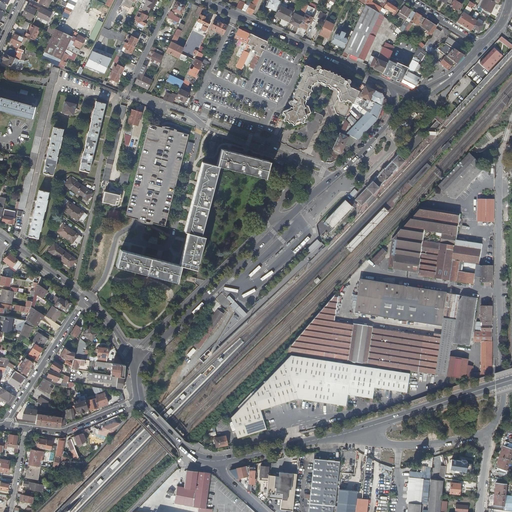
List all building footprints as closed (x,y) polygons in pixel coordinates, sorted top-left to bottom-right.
[(69,0),(68,3),(64,12),(69,15),(76,1),(75,0),(69,0)] [(124,0),(122,5),(133,10),(137,0),(124,0)] [(143,0),(142,3),(152,8),(156,0),(143,0)] [(239,1),(236,8),(251,15),(258,0),(253,0),(252,4),(250,2),(248,6),(244,4),(245,3),(239,1)] [(268,0),(268,1),(265,7),(276,11),(280,0),(268,0)] [(366,0),(364,4),(366,5),(379,13),(386,2),(385,1),(385,0),(378,0),(382,2),(379,7),(371,2),(372,0),(366,0)] [(461,5),(452,0),(448,0),(446,4),(458,11),(461,5)] [(484,10),(483,10),(490,14),(495,3),(489,0),(483,0),(480,8),(484,10)] [(176,1),(172,10),(181,15),(185,6),(176,1)] [(472,3),(469,2),(463,11),(466,13),(472,3)] [(39,11),(41,8),(30,3),(28,6),(27,5),(22,16),(31,20),(36,10),(39,11)] [(387,3),(384,7),(393,13),(396,8),(387,3)] [(279,6),(275,16),(282,19),(289,22),(293,12),(286,9),(279,6)] [(379,14),(365,6),(354,29),(369,35),(379,14)] [(399,13),(407,18),(411,11),(404,6),(399,13)] [(39,11),(37,16),(48,21),(52,13),(41,8),(39,11)] [(143,14),(144,12),(139,9),(138,13),(142,15),(140,18),(138,17),(135,21),(138,22),(137,23),(140,25),(141,24),(145,26),(147,21),(146,20),(148,16),(143,14)] [(411,11),(407,18),(411,20),(415,13),(411,11)] [(415,13),(411,20),(418,25),(421,27),(425,19),(423,18),(416,13),(415,13)] [(457,22),(471,30),(472,28),(476,21),(462,13),(457,22)] [(200,15),(197,21),(200,23),(200,25),(202,26),(201,29),(205,31),(210,21),(204,19),(205,17),(200,15)] [(313,19),(305,15),(304,17),(301,22),(299,27),(305,30),(309,23),(310,24),(313,19)] [(293,25),(299,27),(301,22),(292,17),(287,28),(291,30),(293,25)] [(405,20),(399,29),(402,31),(403,32),(410,22),(411,20),(407,18),(405,20)] [(425,19),(421,27),(427,31),(426,33),(425,33),(424,35),(427,37),(428,35),(430,36),(431,35),(435,28),(437,26),(425,19)] [(29,23),(23,20),(20,26),(26,29),(29,23)] [(223,34),(227,26),(214,20),(210,28),(216,31),(215,32),(218,34),(218,32),(223,34)] [(483,25),(476,21),(472,28),(478,32),(483,25)] [(410,22),(403,32),(406,35),(412,24),(410,22)] [(168,46),(166,52),(178,58),(181,54),(183,48),(175,44),(184,25),(180,23),(168,46)] [(29,30),(28,30),(25,36),(35,41),(40,29),(32,24),(29,30)] [(322,27),(319,34),(327,38),(331,31),(322,27)] [(247,38),(249,34),(238,28),(234,37),(247,43),(249,39),(247,38)] [(441,32),(435,28),(431,35),(437,38),(441,32)] [(45,52),(48,53),(61,59),(72,37),(56,29),(45,52)] [(369,35),(354,29),(341,56),(345,58),(347,53),(358,58),(369,35)] [(335,33),(331,43),(343,48),(348,39),(343,37),(345,33),(342,32),(340,35),(335,33)] [(23,40),(25,41),(26,38),(24,37),(23,38),(15,34),(10,43),(15,45),(14,46),(17,48),(17,46),(19,47),(23,40)] [(257,61),(267,42),(249,34),(247,38),(249,39),(247,43),(246,46),(247,46),(248,45),(251,46),(251,45),(254,46),(251,52),(253,53),(254,51),(256,52),(253,59),(257,61)] [(73,36),(70,42),(73,43),(72,44),(73,44),(73,45),(80,48),(85,38),(78,35),(77,38),(73,36)] [(375,38),(369,35),(358,58),(357,61),(363,63),(375,38)] [(431,35),(430,36),(424,46),(423,49),(428,53),(433,50),(431,47),(437,38),(431,35)] [(511,49),(511,48),(511,43),(502,36),(499,40),(511,49)] [(129,38),(126,43),(135,47),(138,40),(132,37),(131,39),(129,38)] [(454,49),(460,53),(463,47),(448,38),(444,43),(446,44),(451,47),(454,49)] [(135,47),(126,43),(124,47),(126,49),(125,51),(131,54),(135,47)] [(451,47),(446,44),(440,47),(448,52),(451,47)] [(66,50),(77,55),(79,50),(69,45),(66,50)] [(239,60),(244,63),(248,53),(245,52),(247,48),(245,47),(239,60)] [(390,55),(392,52),(383,48),(378,59),(387,63),(390,55)] [(495,48),(488,55),(492,60),(494,58),(496,59),(498,57),(496,56),(499,52),(495,48)] [(453,61),(456,63),(464,55),(460,53),(454,49),(452,52),(451,51),(446,55),(445,55),(453,61)] [(112,58),(92,50),(85,66),(105,74),(112,58)] [(21,61),(22,53),(19,52),(20,52),(17,51),(14,57),(21,61)] [(41,59),(52,64),(53,64),(55,61),(46,57),(48,53),(45,52),(43,56),(41,59)] [(150,60),(159,65),(163,57),(156,53),(154,52),(150,60)] [(59,67),(64,69),(67,63),(66,62),(69,55),(65,53),(60,63),(58,67),(59,67)] [(19,68),(21,61),(14,57),(14,58),(5,54),(5,55),(4,55),(2,58),(3,58),(3,59),(4,59),(2,62),(10,66),(10,65),(19,68)] [(404,62),(390,55),(387,63),(382,73),(382,74),(386,76),(386,77),(391,79),(392,77),(401,81),(408,67),(403,64),(404,62)] [(439,63),(446,69),(453,61),(445,55),(439,63)] [(492,60),(488,55),(481,63),(485,67),(488,64),(490,66),(492,63),(490,62),(492,60)] [(387,63),(378,59),(371,56),(367,65),(382,73),(387,63)] [(401,81),(400,83),(413,89),(420,79),(415,76),(413,75),(414,73),(413,73),(414,70),(418,63),(416,62),(417,60),(413,57),(408,67),(401,81)] [(190,68),(183,82),(181,86),(187,89),(193,76),(194,77),(198,70),(202,62),(198,61),(194,59),(194,60),(192,64),(194,65),(193,67),(192,69),(190,68)] [(114,68),(113,71),(121,75),(124,68),(115,64),(113,68),(114,68)] [(292,104),(302,100),(306,99),(313,83),(316,82),(317,80),(313,70),(312,69),(306,64),(304,65),(305,67),(303,71),(301,72),(302,74),(303,74),(300,81),(298,82),(299,83),(298,84),(296,85),(297,87),(296,88),(295,89),(295,90),(295,91),(293,92),(294,93),(292,97),(293,97),(292,100),(291,100),(290,100),(289,101),(289,102),(289,103),(290,104),(291,104),(292,104)] [(334,89),(348,84),(349,83),(349,82),(349,81),(348,81),(348,80),(347,80),(346,80),(346,81),(345,81),(342,80),(343,79),(322,69),(322,70),(320,69),(320,68),(319,67),(318,66),(317,66),(316,67),(315,68),(316,69),(319,79),(321,83),(328,86),(334,89)] [(55,84),(59,69),(54,67),(53,68),(49,82),(47,82),(39,120),(37,129),(30,157),(19,206),(18,209),(25,211),(34,169),(45,121),(44,121),(53,84),(55,84)] [(121,75),(113,71),(110,76),(113,77),(111,79),(117,82),(121,75)] [(134,83),(148,89),(153,79),(151,78),(150,79),(141,75),(139,74),(134,83)] [(183,82),(170,76),(167,82),(180,89),(181,86),(183,82)] [(381,93),(364,86),(360,96),(361,97),(360,99),(356,97),(352,104),(356,106),(364,111),(366,112),(377,119),(381,106),(383,97),(381,93)] [(356,97),(359,90),(357,89),(357,91),(349,87),(339,91),(337,95),(338,98),(333,107),(336,114),(346,118),(352,104),(356,97)] [(183,91),(179,89),(175,98),(184,102),(189,92),(184,90),(183,91)] [(166,93),(163,100),(173,104),(175,98),(176,95),(172,93),(171,95),(166,93)] [(0,109),(32,118),(35,107),(23,104),(5,99),(0,97),(0,109)] [(65,101),(62,112),(73,115),(76,104),(65,101)] [(79,170),(88,172),(105,104),(95,101),(94,109),(93,109),(91,119),(91,120),(88,131),(85,142),(83,151),(80,162),(81,162),(79,170)] [(293,107),(283,111),(280,118),(288,121),(280,140),(302,150),(307,148),(323,115),(309,109),(308,106),(303,103),(293,107)] [(127,108),(120,106),(117,119),(123,121),(127,108)] [(350,112),(356,117),(360,111),(354,106),(350,112)] [(132,110),(128,123),(138,126),(141,113),(132,110)] [(413,110),(406,114),(401,119),(398,123),(393,127),(392,133),(395,136),(398,133),(400,131),(404,135),(409,130),(411,128),(408,125),(412,120),(417,115),(416,113),(413,110)] [(376,119),(377,119),(366,112),(363,116),(362,114),(360,116),(358,115),(355,118),(358,121),(357,122),(350,116),(349,116),(346,121),(351,125),(350,126),(352,128),(347,133),(354,137),(357,139),(376,119)] [(176,132),(161,128),(149,124),(125,216),(135,219),(165,226),(189,135),(176,132)] [(43,173),(52,175),(54,168),(55,168),(57,159),(56,159),(59,147),(59,148),(62,137),(61,137),(63,129),(53,127),(43,173)] [(121,129),(115,127),(102,181),(108,182),(121,129)] [(133,129),(125,127),(124,132),(124,135),(131,136),(133,129)] [(398,133),(395,136),(399,140),(402,143),(412,132),(409,130),(404,135),(400,131),(398,133)] [(348,137),(339,133),(336,141),(345,145),(348,137)] [(345,145),(336,141),(332,149),(336,151),(332,159),(333,162),(337,160),(342,156),(350,148),(345,145)] [(166,262),(121,250),(116,267),(177,282),(181,266),(196,269),(204,237),(201,236),(219,166),(265,178),(270,162),(221,149),(217,166),(202,162),(184,231),(188,233),(179,265),(166,262)] [(355,200),(361,206),(373,194),(381,185),(382,184),(386,181),(386,180),(387,179),(387,180),(389,178),(391,176),(390,176),(392,174),(404,161),(397,154),(390,161),(391,162),(385,167),(385,168),(385,167),(383,168),(381,170),(379,172),(379,173),(378,174),(378,175),(374,179),(372,181),(371,181),(365,187),(366,188),(362,192),(360,195),(355,200)] [(485,169),(470,154),(438,187),(450,199),(456,200),(456,199),(485,169)] [(407,163),(404,161),(392,174),(390,176),(391,176),(389,178),(387,180),(387,179),(386,180),(386,181),(382,184),(381,185),(373,194),(375,196),(407,163)] [(407,182),(412,186),(430,166),(426,162),(407,182)] [(130,173),(123,171),(119,184),(127,186),(130,173)] [(71,177),(65,185),(87,201),(92,194),(71,177)] [(39,190),(28,236),(38,238),(40,231),(43,220),(42,220),(44,211),(45,211),(47,200),(48,192),(39,190)] [(104,197),(101,207),(113,210),(114,207),(116,200),(104,197)] [(65,199),(62,204),(65,207),(63,210),(78,221),(80,218),(84,220),(87,215),(65,199)] [(494,223),(495,200),(478,199),(478,222),(494,223)] [(331,228),(351,207),(350,205),(344,200),(324,221),(331,228)] [(424,204),(379,251),(376,266),(383,267),(382,270),(385,270),(389,271),(389,268),(406,271),(406,274),(418,275),(419,273),(419,275),(473,284),(475,277),(477,264),(479,264),(483,240),(457,236),(461,210),(424,204)] [(350,252),(388,212),(383,206),(344,246),(350,252)] [(120,212),(110,209),(108,216),(118,219),(120,212)] [(15,216),(10,215),(10,217),(4,216),(3,220),(6,221),(6,223),(9,224),(12,225),(12,224),(13,224),(15,216)] [(60,221),(56,226),(60,229),(58,232),(72,243),(75,240),(78,243),(82,238),(60,221)] [(317,239),(307,249),(309,251),(311,252),(312,253),(319,246),(322,244),(320,241),(317,239)] [(54,243),(49,251),(71,267),(76,260),(54,243)] [(16,269),(21,262),(9,253),(3,260),(7,263),(6,264),(8,266),(9,265),(12,267),(13,266),(16,269)] [(477,264),(475,277),(482,278),(483,278),(484,266),(483,266),(482,266),(479,265),(479,264),(477,264)] [(483,278),(482,278),(482,282),(486,282),(486,284),(487,286),(489,285),(490,284),(490,282),(493,282),(493,266),(484,266),(483,278)] [(12,282),(13,278),(2,276),(0,282),(0,284),(3,284),(2,287),(9,288),(10,281),(12,282)] [(355,313),(443,326),(444,317),(448,294),(361,280),(355,313)] [(35,295),(35,294),(35,292),(37,285),(38,283),(34,282),(34,285),(36,285),(33,291),(30,290),(30,292),(30,294),(33,294),(35,295)] [(0,302),(11,304),(13,291),(10,290),(2,289),(0,302)] [(46,302),(35,294),(35,295),(33,299),(33,301),(31,307),(36,310),(37,308),(34,307),(36,298),(45,304),(46,302)] [(456,319),(460,296),(448,294),(444,317),(456,319)] [(239,306),(229,296),(227,298),(232,303),(230,305),(234,310),(237,308),(239,306)] [(435,375),(436,374),(442,334),(435,333),(434,336),(334,322),(338,296),(335,296),(286,352),(343,361),(346,361),(435,375)] [(456,319),(453,344),(471,347),(478,298),(460,296),(456,319)] [(60,298),(56,305),(66,312),(71,304),(66,301),(65,302),(60,298)] [(62,312),(53,306),(46,317),(55,322),(62,312)] [(243,310),(239,306),(237,308),(234,310),(238,314),(242,319),(247,314),(243,310)] [(44,315),(36,310),(31,307),(29,313),(26,319),(29,321),(35,313),(42,318),(44,315)] [(472,380),(474,380),(492,375),(493,307),(482,307),(482,322),(477,322),(474,341),(482,341),(481,375),(473,374),(472,380)] [(0,315),(0,320),(6,322),(6,323),(4,323),(2,331),(12,333),(14,322),(17,323),(17,329),(22,329),(26,320),(0,315)] [(436,374),(448,376),(451,357),(453,344),(456,319),(444,317),(443,326),(442,334),(436,374)] [(31,323),(26,320),(22,329),(20,333),(21,334),(24,336),(28,326),(30,326),(31,323)] [(81,332),(82,328),(80,327),(80,328),(76,325),(71,334),(77,338),(81,332)] [(213,329),(207,325),(195,342),(193,345),(199,349),(213,329)] [(83,333),(92,341),(99,333),(90,326),(83,333)] [(33,342),(42,347),(47,338),(38,332),(33,342)] [(38,356),(42,348),(35,344),(31,351),(28,355),(35,359),(37,359),(39,357),(38,356)] [(100,362),(107,363),(108,348),(99,347),(97,361),(98,361),(100,362)] [(191,357),(196,349),(193,347),(188,355),(191,357)] [(74,359),(75,355),(75,353),(71,352),(65,348),(60,356),(66,360),(67,358),(74,359)] [(408,375),(345,364),(342,364),(291,356),(232,418),(239,439),(268,429),(261,410),(301,397),(345,404),(347,393),(371,397),(373,386),(405,391),(408,375)] [(448,376),(448,377),(466,380),(472,380),(474,367),(468,366),(469,360),(451,357),(448,376)] [(21,362),(30,368),(33,363),(26,358),(24,361),(22,360),(21,362)] [(87,360),(84,360),(78,359),(74,359),(74,360),(72,364),(72,367),(71,369),(76,370),(77,364),(88,365),(89,360),(87,360)] [(26,374),(30,368),(21,362),(19,365),(21,366),(18,369),(26,374)] [(54,362),(49,369),(50,370),(58,373),(59,371),(59,372),(63,365),(60,364),(59,365),(54,362)] [(124,377),(125,365),(112,363),(107,363),(100,362),(99,364),(99,366),(111,367),(110,375),(118,376),(124,377)] [(57,382),(61,374),(58,373),(50,370),(48,377),(53,379),(52,381),(57,382)] [(118,377),(118,376),(110,375),(93,372),(92,380),(112,383),(112,386),(116,386),(116,388),(122,388),(124,378),(118,377)] [(17,387),(23,378),(15,373),(10,382),(17,387)] [(448,377),(446,389),(465,383),(466,380),(448,377)] [(49,387),(51,383),(44,378),(39,387),(49,393),(52,389),(49,387)] [(9,406),(16,396),(0,386),(0,392),(2,394),(4,395),(9,398),(6,404),(9,406)] [(104,393),(95,396),(99,407),(108,404),(104,393)] [(86,403),(84,396),(79,397),(79,400),(73,402),(77,413),(84,411),(86,410),(88,410),(86,405),(87,404),(86,403)] [(38,403),(45,407),(49,402),(40,397),(37,402),(38,403)] [(88,402),(89,405),(90,410),(98,407),(96,398),(87,400),(88,402)] [(64,410),(66,417),(69,417),(70,418),(74,418),(72,408),(64,410)] [(36,420),(37,414),(37,410),(27,409),(27,413),(23,413),(23,418),(36,420)] [(35,424),(60,427),(62,417),(37,414),(36,420),(35,424)] [(101,434),(109,436),(109,432),(114,430),(120,423),(114,422),(103,427),(101,434)] [(83,433),(71,438),(71,439),(74,445),(77,444),(78,447),(83,445),(82,443),(86,441),(83,433)] [(14,447),(18,448),(19,445),(16,445),(18,435),(9,434),(8,443),(7,446),(14,447)] [(227,444),(224,435),(214,438),(216,447),(227,444)] [(64,444),(65,437),(63,438),(58,438),(57,444),(56,451),(55,455),(60,456),(62,445),(64,444)] [(38,441),(37,447),(51,450),(52,442),(47,442),(47,440),(38,438),(38,441)] [(511,450),(511,448),(503,446),(495,467),(500,469),(498,473),(504,475),(511,450)] [(28,464),(36,466),(38,455),(37,455),(38,450),(31,449),(28,464)] [(57,467),(57,468),(64,469),(64,467),(58,465),(60,456),(55,455),(52,466),(57,467)] [(0,470),(7,472),(9,460),(0,458),(0,462),(1,462),(0,465),(0,470)] [(308,511),(332,511),(333,505),(334,505),(339,461),(314,459),(310,494),(308,511)] [(452,460),(450,469),(466,472),(467,462),(452,460)] [(38,479),(40,467),(37,466),(36,466),(28,464),(26,477),(38,479)] [(421,472),(410,471),(409,477),(421,478),(421,477),(431,478),(432,466),(422,465),(421,472)] [(247,486),(250,466),(237,469),(239,478),(245,477),(244,484),(246,486),(245,486),(247,488),(247,486)] [(260,477),(268,478),(268,475),(269,467),(260,466),(260,471),(260,472),(259,472),(259,474),(260,474),(260,477)] [(234,469),(230,472),(236,479),(239,478),(237,469),(234,469)] [(206,509),(211,474),(211,473),(197,471),(186,470),(183,487),(177,486),(174,503),(180,504),(193,507),(206,509)] [(250,491),(251,484),(255,484),(255,479),(254,479),(255,471),(250,471),(248,486),(247,486),(247,488),(247,489),(250,491)] [(279,476),(268,475),(268,478),(267,497),(281,499),(280,509),(292,511),(297,473),(279,471),(279,476)] [(419,505),(421,479),(410,478),(407,502),(409,502),(407,511),(420,511),(421,505),(419,505)] [(444,481),(444,478),(442,478),(442,481),(431,480),(428,511),(440,511),(443,481),(444,481)] [(0,488),(7,490),(9,484),(3,483),(3,481),(0,480),(0,488)] [(42,487),(43,484),(24,481),(24,485),(32,487),(32,489),(40,490),(40,488),(44,489),(44,487),(42,487)] [(451,483),(449,493),(459,494),(460,484),(451,483)] [(498,506),(497,510),(503,511),(505,484),(495,483),(493,506),(498,506)] [(338,489),(335,511),(354,511),(356,498),(357,491),(338,489)] [(32,502),(33,496),(21,494),(20,500),(32,502)] [(367,511),(369,499),(356,498),(354,511),(367,511)]
